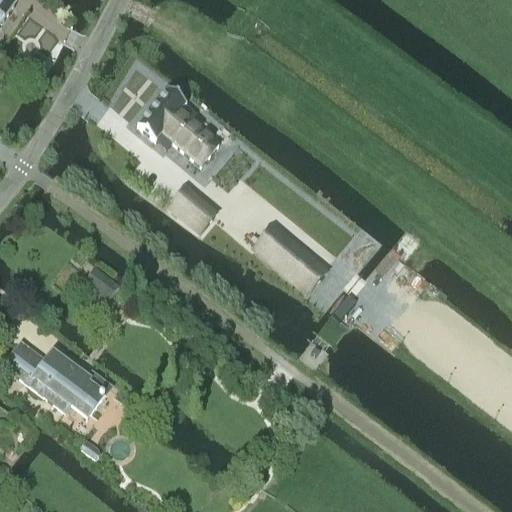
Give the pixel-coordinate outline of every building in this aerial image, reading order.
[(0,0),(0,28),(14,9),(1,0),(0,0)] [(136,130),(136,131),(154,147),(155,146),(154,145),(156,143),(168,152),(171,148),(192,165),(200,172),(218,150),(210,144),(189,127),(195,120),(184,111),(185,110),(166,95),(165,95),(166,96),(137,131),(136,130)] [(288,246),(270,268),(304,297),(322,275),(288,246)] [(106,307),(118,291),(94,273),(82,288),(106,307)] [(91,378),(86,384),(52,358),(45,368),(20,349),(3,371),(64,417),(68,411),(86,424),(110,392),(91,378)] [(97,454),(85,445),(79,453),(93,464),(98,458),(97,454)]
